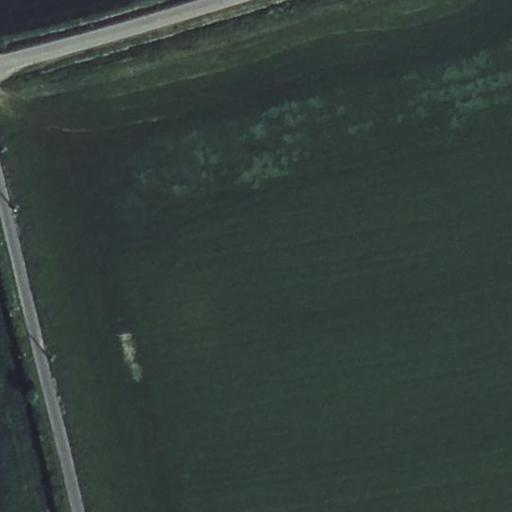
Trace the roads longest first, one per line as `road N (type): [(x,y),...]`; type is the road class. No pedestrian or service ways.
road 1 (unclassified): [(0,192),(77,511)]
road 2 (unclassified): [(227,0),(0,63)]
